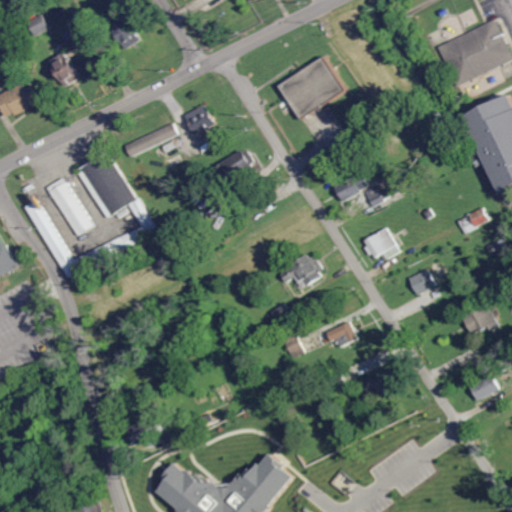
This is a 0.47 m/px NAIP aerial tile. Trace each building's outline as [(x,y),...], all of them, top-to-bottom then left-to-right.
[(40,35),(39,34),(33,22),(33,21),(35,19),(39,17),(40,17),(47,14),(48,16),(53,27),(54,28),(40,35)] [(131,49),(122,34),(117,27),(122,24),(126,22),(127,21),(128,20),(130,19),(132,18),(136,25),(137,26),(140,30),(146,39),(131,49)] [(461,87),(454,73),(451,67),(447,59),(443,50),(441,47),(447,44),(458,39),(468,34),(487,25),(498,20),(499,22),(501,28),(506,38),(509,44),(511,50),(511,63),(500,68),(486,75),(461,87)] [(72,87),(64,74),(61,69),(57,63),(56,60),(63,56),(63,55),(64,55),(68,52),(70,51),(73,56),(86,78),(83,80),(81,81),(80,82),(78,82),(77,83),(72,87)] [(306,118),(299,108),(298,107),(295,102),(292,98),(291,96),(284,85),(299,74),(300,74),(301,73),(303,72),(328,55),(336,67),(350,89),(329,103),(327,104),(306,118)] [(26,113),(21,115),(20,113),(12,116),(8,107),(3,96),(2,96),(4,95),(10,92),(21,86),(24,85),(34,80),(43,101),(36,105),(37,108),(31,111),(29,112),(28,112),(26,113)] [(511,190),(509,192),(504,195),(490,165),(489,164),(481,148),(479,143),(477,140),(473,131),(467,119),(466,117),(493,104),(496,103),(511,94),(511,190)] [(200,134),(190,114),(195,112),(210,104),(220,123),(214,126),(200,134)] [(136,155),(132,145),(131,144),(132,144),(140,141),(176,124),(178,123),(183,134),(136,155)] [(232,186),(229,182),(225,174),(232,170),(227,161),(247,149),(253,158),(257,165),(248,170),(251,176),(242,181),(232,186)] [(176,167),(171,159),(183,152),(183,153),(186,158),(187,159),(187,160),(176,167)] [(79,260),(146,226),(136,207),(112,218),(85,173),(114,154),(115,154),(164,232),(107,260),(74,277),(31,207),(34,205),(43,200),(79,260)] [(371,181),(373,184),(373,185),(370,187),(364,190),(365,192),(360,195),(349,201),(345,193),(344,192),(343,190),(340,186),(359,176),(360,177),(367,173),(369,176),(371,181)] [(70,177),(100,226),(84,236),(53,187),(70,177)] [(385,192),(388,190),(390,189),(391,192),(394,196),(379,204),(378,205),(377,205),(375,200),(370,192),(370,191),(371,190),(375,188),(379,186),(381,185),(385,192)] [(431,219),(427,211),(433,208),(437,215),(431,219)] [(468,235),(467,233),(462,223),(461,221),(486,208),(492,221),(479,227),(480,229),(474,232),(468,235)] [(402,252),(393,257),(389,260),(385,254),(380,257),(377,252),(374,254),(371,249),(370,248),(369,247),(373,245),(372,242),(370,239),(381,232),(390,227),(395,236),(402,247),(404,251),(402,252)] [(9,245),(10,244),(17,258),(19,257),(24,268),(23,268),(0,279),(0,234),(3,233),(3,234),(9,245)] [(328,268),(324,271),(327,276),(311,285),(310,283),(305,286),(303,283),(299,275),(291,280),(287,273),(297,266),(296,264),(300,262),(312,254),(313,257),(316,255),(318,254),(328,268)] [(422,294),(419,286),(418,284),(414,277),(424,272),(430,269),(432,268),(437,277),(440,285),(436,287),(422,294)] [(107,290),(103,283),(107,281),(117,276),(121,283),(109,289),(107,290)] [(281,327),(274,317),(272,314),(277,310),(288,303),(289,304),(290,305),(292,308),(293,310),(294,312),(287,317),(290,321),(281,327)] [(496,318),(497,317),(497,318),(502,326),(493,331),(491,328),(477,336),(472,327),(471,325),(467,317),(488,305),(492,311),(494,314),(496,318)] [(362,337),(345,345),(341,337),(339,338),(337,340),(336,338),(333,332),(333,331),(355,321),(356,325),(358,330),(359,332),(362,337)] [(296,359),(286,339),(292,337),(299,333),(300,335),(308,351),(309,353),(296,359)] [(374,396),(374,395),(373,392),(371,389),(370,388),(370,387),(368,383),(366,380),(370,379),(391,367),(395,376),(396,378),(399,383),(374,396)] [(309,379),(306,373),(312,370),(315,376),(309,379)] [(338,388),(337,385),(330,389),(327,381),(333,379),(332,376),(343,371),(344,373),(345,374),(347,380),(348,380),(349,382),(349,383),(338,388)] [(482,401),(480,399),(477,393),(474,387),(495,375),(503,389),(482,401)] [(206,416),(207,417),(212,414),(215,421),(209,424),(210,425),(200,429),(196,420),(206,416)] [(167,429),(161,432),(162,434),(137,445),(130,430),(154,419),(155,422),(162,418),(167,429)] [(236,444),(212,455),(202,433),(226,421),(236,444)] [(183,428),(187,437),(173,443),(169,434),(183,428)] [(420,446),(405,453),(398,440),(395,441),(394,437),(396,436),(411,429),(411,428),(420,446)] [(145,494),(141,485),(142,484),(144,483),(146,482),(143,477),(144,476),(166,466),(167,465),(175,480),(145,494)] [(77,511),(75,507),(101,497),(103,500),(107,511),(77,511)]
